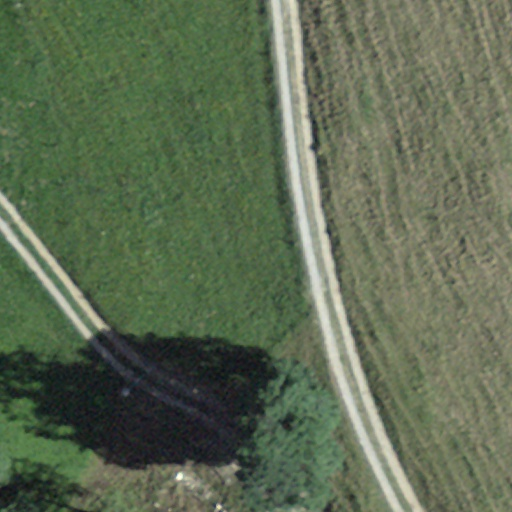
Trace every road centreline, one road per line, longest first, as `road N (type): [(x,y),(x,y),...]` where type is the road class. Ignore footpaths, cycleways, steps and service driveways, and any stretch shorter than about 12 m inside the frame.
road 1 (track): [(413,511),(361,413),(331,309),(284,0)]
road 2 (track): [(303,511),(230,421),(145,369),(0,206)]
